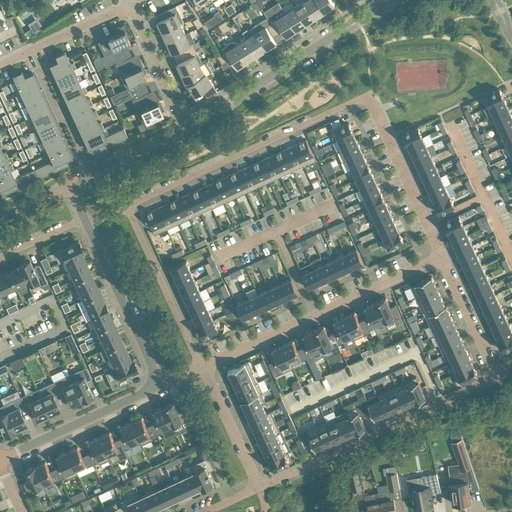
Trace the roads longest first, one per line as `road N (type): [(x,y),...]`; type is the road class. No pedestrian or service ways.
road 1 (residential): [(127,207),(367,95),(442,256)]
road 2 (residential): [(187,128),(127,11),(0,65)]
road 3 (residential): [(442,256),(201,366)]
road 4 (residential): [(258,487),(497,376)]
road 5 (residential): [(187,128),(391,0)]
road 6 (residential): [(0,459),(162,384)]
road 7 (residential): [(87,224),(162,384)]
road 8 (residential): [(127,207),(201,366)]
road 9 (residential): [(201,366),(258,487)]
road 10 (residential): [(442,256),(497,376)]
